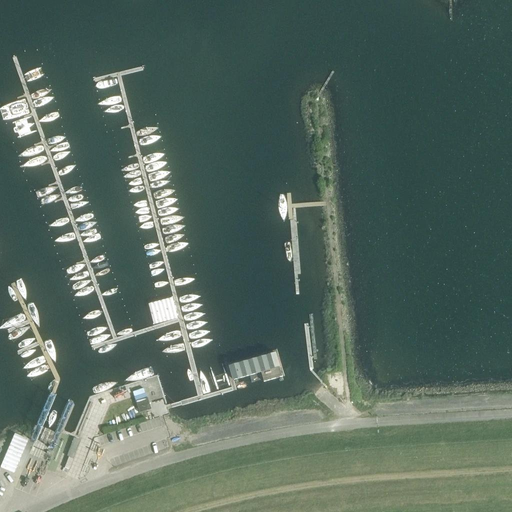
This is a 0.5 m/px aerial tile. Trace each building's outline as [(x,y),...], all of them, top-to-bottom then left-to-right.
[(169,297),(146,304),(151,325),(175,318),(169,297)] [(274,355),(231,368),(236,383),(263,375),(265,383),(281,378),(274,355)] [(145,388),(134,392),(136,399),(147,396),(145,388)] [(148,398),(138,401),(141,412),(151,409),(148,398)] [(0,467),(13,473),(29,437),(21,434),(20,437),(14,434),(0,467)] [(81,440),(74,437),(67,454),(74,457),(81,440)]
